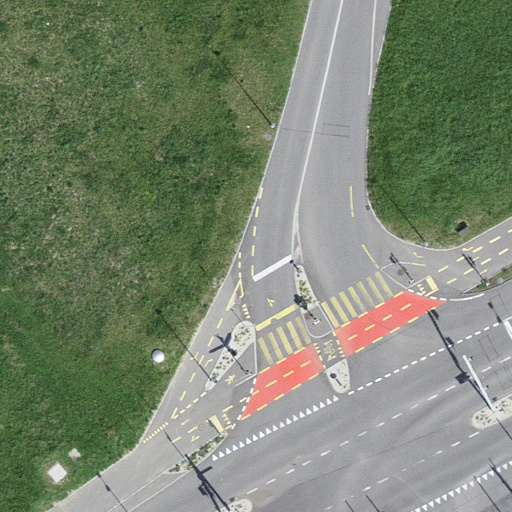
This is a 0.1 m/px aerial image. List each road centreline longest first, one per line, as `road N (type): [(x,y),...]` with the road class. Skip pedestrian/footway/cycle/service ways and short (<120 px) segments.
road 1 (tertiary): [(300,226),(343,0)]
road 2 (tertiary): [(300,226),(279,310),(285,376),(305,436)]
road 3 (tertiary): [(396,389),(300,226)]
road 4 (primary): [(305,436),(177,511)]
road 5 (primary): [(511,332),(396,389)]
